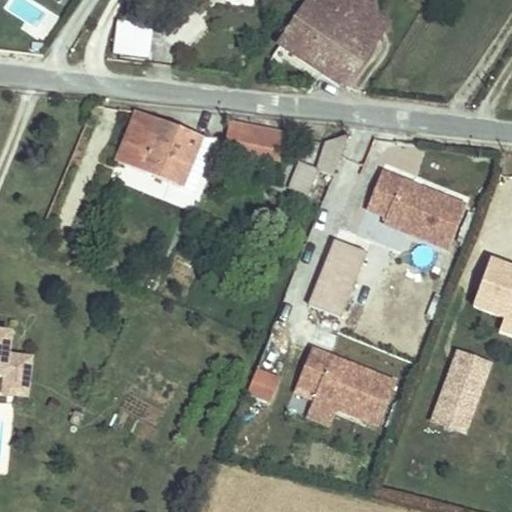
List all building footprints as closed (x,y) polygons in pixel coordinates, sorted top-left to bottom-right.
[(386,27),(344,0),(313,0),(281,49),(344,90),(386,27)] [(149,59),(154,33),(117,26),(112,53),(149,59)] [(118,162),(175,185),(173,193),(195,201),(216,141),(188,136),(136,115),(118,162)] [(226,125),(223,145),(279,156),(283,136),(226,125)] [(64,247),(103,167),(113,172),(118,162),(110,158),(118,136),(95,127),(86,145),(84,144),(40,235),(64,247)] [(366,161),(370,145),(351,140),(347,156),(366,161)] [(316,166),(330,176),(344,155),(331,146),(316,166)] [(300,165),(290,189),(310,197),(320,173),(300,165)] [(463,215),(428,200),(426,202),(421,200),(422,197),(379,179),(364,215),(383,223),(381,230),(445,257),(463,215)] [(306,305),(341,318),(368,250),(333,236),(306,305)] [(511,279),(486,269),(469,315),(500,327),(511,331),(511,279)] [(0,369),(15,371),(17,347),(19,327),(0,324),(0,369)] [(511,331),(500,327),(495,339),(511,345),(511,331)] [(455,346),(429,422),(466,435),(493,359),(455,346)] [(37,390),(42,350),(17,347),(15,371),(13,388),(37,390)] [(390,390),(355,375),(353,378),(348,375),(349,373),(306,355),(291,390),(310,399),(308,405),(372,433),(390,390)] [(255,366),(246,392),(271,400),(280,374),(255,366)]
